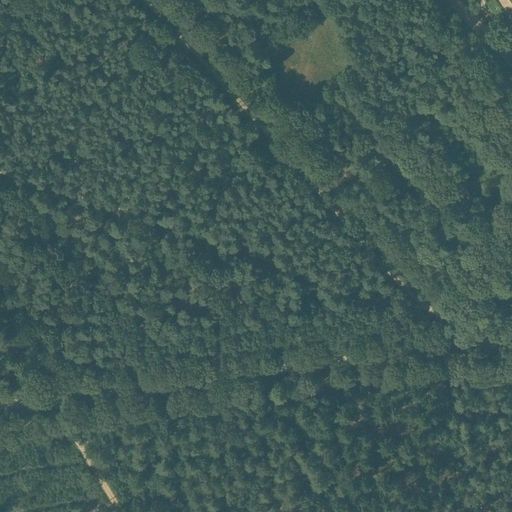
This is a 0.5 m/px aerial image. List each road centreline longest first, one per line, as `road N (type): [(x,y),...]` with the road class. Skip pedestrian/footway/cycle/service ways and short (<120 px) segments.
road 1 (track): [(0,399),(511,333)]
road 2 (track): [(425,309),(102,204),(0,161)]
road 3 (track): [(156,0),(425,309)]
